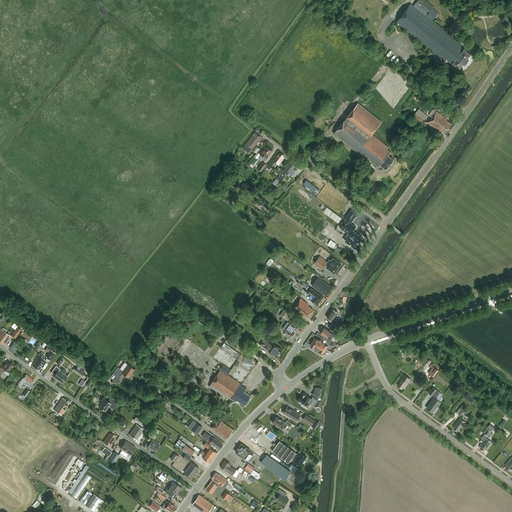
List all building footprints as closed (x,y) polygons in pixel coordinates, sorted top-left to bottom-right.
[(433,7),(423,0),(418,0),(413,6),(411,4),(396,22),(404,28),(445,61),(446,59),(453,64),(453,63),(460,68),(463,64),(465,65),(468,60),(467,59),(470,55),(464,50),(465,49),(460,45),(461,44),(432,21),(438,13),(432,9),(433,7)] [(386,169),(394,160),(388,155),(391,152),(386,149),(388,147),(372,134),(381,122),(358,104),(334,134),(362,156),(363,155),(371,161),(372,161),(379,167),(378,168),(381,170),(383,167),(386,169)] [(418,110),(412,117),(420,123),(426,116),(418,110)] [(428,116),(431,118),(427,124),(436,130),(437,129),(444,134),(451,124),(446,120),(436,112),(433,110),(431,111),(428,116)] [(245,144),(252,149),(262,137),(255,132),(245,144)] [(260,154),(258,157),(264,161),(266,158),(266,159),(269,155),(272,151),(266,146),(260,154)] [(278,153),(266,168),(269,170),(275,162),(278,164),(283,157),(282,156),(283,155),(280,153),(279,154),(278,153)] [(292,173),(294,170),(293,169),(295,166),(293,165),(294,164),(290,161),(282,171),(278,177),(277,177),(273,182),(276,184),(280,179),(282,180),(286,174),(288,175),(291,172),(292,173)] [(260,166),(258,169),(261,171),(263,169),(266,165),(266,164),(263,162),(260,166)] [(307,180),(303,184),(316,194),(320,190),(307,180)] [(329,209),(326,214),(338,223),(342,218),(329,209)] [(346,220),(340,228),(347,233),(346,235),(347,236),(347,237),(348,237),(345,240),(355,247),(363,237),(353,230),(356,226),(350,222),(357,214),(351,210),(344,218),(346,220)] [(334,273),(341,263),(333,257),(331,260),(330,259),(328,262),(320,256),(314,263),(322,269),(325,265),(327,266),(326,267),(334,273)] [(319,276),(317,278),(312,286),(326,296),(332,287),(321,280),(322,278),(319,276)] [(317,305),(323,296),(311,287),(307,293),(310,295),(311,294),(315,297),(312,301),(317,305)] [(308,317),(313,310),(309,307),(308,304),(300,298),(294,308),(303,315),(304,314),(308,317)] [(333,309),(327,318),(331,320),(330,321),(330,323),(331,323),(335,325),(337,322),(334,320),(335,319),(336,317),(339,313),(338,312),(337,310),(335,311),(333,309)] [(283,310),(279,315),(285,319),(280,326),(284,329),(283,331),(286,333),(285,334),(289,337),(290,334),(292,336),(295,332),(294,331),(298,326),(294,323),(294,322),(290,319),(292,316),(283,310)] [(17,326),(11,334),(15,337),(21,329),(20,328),(17,326)] [(335,334),(334,334),(324,328),(321,333),(335,342),(337,338),(333,336),(335,334)] [(5,343),(11,336),(1,329),(0,330),(0,341),(3,343),(4,342),(5,343)] [(317,349),(325,337),(323,335),(322,336),(318,333),(316,335),(322,339),(321,340),(320,339),(319,340),(315,338),(311,346),(314,348),(315,347),(317,349)] [(253,346),(257,341),(246,334),(243,339),(253,346)] [(326,341),(328,339),(328,338),(325,337),(317,349),(320,350),(319,351),(323,354),(328,346),(324,344),(325,343),(324,342),(325,341),(326,342),(326,341)] [(277,357),(282,350),(274,344),(273,345),(265,339),(262,344),(269,350),(268,351),(277,357)] [(15,345),(17,344),(14,342),(9,347),(14,351),(18,347),(15,345)] [(223,365),(209,386),(222,395),(222,394),(226,397),(227,397),(231,399),(231,398),(236,402),(237,400),(245,405),(251,397),(244,392),(246,389),(241,386),(242,385),(227,374),(230,370),(242,355),(224,343),(213,358),(223,365)] [(49,361),(55,353),(51,350),(46,357),(47,358),(46,359),(49,361)] [(39,369),(46,360),(42,357),(43,355),(41,353),(32,366),(38,370),(38,369),(39,369)] [(13,365),(7,361),(4,364),(2,363),(0,366),(0,368),(4,371),(6,369),(9,371),(13,365)] [(110,377),(112,379),(112,382),(119,383),(120,378),(123,374),(128,378),(132,372),(134,369),(128,364),(125,362),(120,368),(118,367),(110,377)] [(60,368),(56,365),(51,372),(54,375),(53,377),(62,383),(67,376),(59,370),(60,368)] [(434,366),(428,373),(434,377),(439,370),(434,366)] [(30,386),(34,379),(26,374),(24,378),(25,378),(23,381),(25,382),(25,383),(30,386)] [(404,388),(411,380),(404,374),(397,383),(398,384),(397,385),(402,389),(403,387),(404,388)] [(102,381),(100,384),(101,384),(102,385),(110,391),(112,387),(110,385),(109,386),(104,383),(103,382),(102,382),(102,381)] [(434,397),(426,407),(433,412),(441,402),(440,402),(435,398),(437,395),(440,392),(433,387),(431,390),(429,393),(434,397)] [(469,391),(464,397),(468,400),(470,397),(474,399),(476,396),(469,391)] [(312,401),(315,404),(318,400),(313,396),(311,399),(305,394),(303,397),(302,396),(299,402),(302,404),(302,405),(305,408),(307,406),(308,407),(312,401)] [(61,415),(69,403),(68,402),(69,401),(63,397),(54,410),(61,415)] [(104,398),(98,406),(105,411),(109,406),(112,408),(116,402),(110,398),(108,401),(104,398)] [(296,421),(300,415),(287,406),(283,412),(296,421)] [(306,414),(303,419),(312,425),(315,420),(306,414)] [(285,429),(288,426),(290,427),(292,424),(287,420),(285,423),(284,422),(284,421),(282,420),(281,420),(276,417),(275,420),(274,420),(273,421),(273,422),(273,423),(276,425),(276,426),(280,428),(280,427),(283,429),(284,428),(285,429)] [(459,430),(465,422),(459,418),(453,426),(454,427),(453,428),(457,431),(458,429),(459,430)] [(226,439),(234,430),(222,421),(221,421),(219,419),(212,428),(214,430),(226,439)] [(148,422),(144,428),(145,430),(148,433),(154,426),(148,422)] [(196,422),(192,429),(198,434),(203,427),(196,422)] [(137,438),(144,429),(136,424),(129,434),(135,438),(136,437),(137,438)] [(156,428),(150,436),(153,438),(159,430),(156,428)] [(110,446),(116,438),(114,436),(115,435),(111,432),(110,434),(109,433),(103,442),(110,446)] [(210,442),(220,449),(223,444),(214,437),(213,438),(211,436),(208,441),(210,442)] [(486,437),(479,446),(481,447),(480,448),(483,451),(484,450),(486,451),(492,442),(486,437)] [(156,450),(159,445),(152,439),(147,447),(153,451),(154,449),(156,450)] [(130,455),(136,447),(126,441),(121,448),(130,455)] [(279,441),(272,451),(282,459),(280,462),(289,469),(291,465),(288,463),(291,458),(293,460),(300,466),(307,457),(300,452),(298,455),(295,453),(279,441)] [(206,453),(213,458),(217,452),(210,447),(211,445),(206,442),(203,445),(208,449),(206,453)] [(241,444),(235,452),(245,459),(247,456),(251,451),(241,444)] [(190,456),(194,451),(185,445),(182,450),(190,456)] [(104,447),(102,451),(109,456),(112,452),(104,447)] [(213,458),(206,453),(202,450),(201,453),(204,455),(203,457),(210,462),(213,458)] [(111,456),(109,460),(114,463),(119,455),(118,454),(114,452),(111,456)] [(179,456),(175,453),(171,459),(175,462),(179,456)] [(266,454),(261,462),(285,480),(291,472),(266,454)] [(233,475),(236,470),(230,466),(231,464),(225,460),(220,467),(226,471),(226,470),(233,475)] [(184,472),(188,475),(191,478),(199,468),(192,462),(184,472)] [(238,470),(240,472),(241,473),(240,474),(245,477),(248,472),(246,472),(240,467),(238,470)] [(212,480),(224,489),(222,487),(227,480),(219,474),(219,475),(216,472),(212,478),(213,479),(212,480)] [(86,473),(71,495),(77,499),(92,478),(86,473)] [(217,497),(224,489),(212,480),(206,489),(217,497)] [(178,493),(182,487),(172,481),(169,486),(178,493)] [(236,483),(234,486),(238,489),(241,491),(243,488),(240,486),(236,483)] [(174,498),(178,493),(169,486),(165,491),(174,498)] [(281,494),(277,500),(285,505),(289,500),(285,497),(282,495),(284,492),(279,489),(277,492),(281,494)] [(82,497),(79,501),(86,505),(95,511),(103,500),(93,493),(93,494),(88,491),(86,493),(92,496),(88,501),(82,497)] [(226,500),(230,494),(225,491),(221,496),(226,500)] [(39,500),(44,504),(48,500),(43,495),(39,500)] [(202,511),(209,511),(214,505),(200,495),(193,505),(202,511)] [(149,506),(156,511),(160,506),(152,501),(149,506)] [(166,507),(165,508),(171,511),(172,511),(176,507),(169,502),(169,503),(166,501),(163,505),(166,507)]
